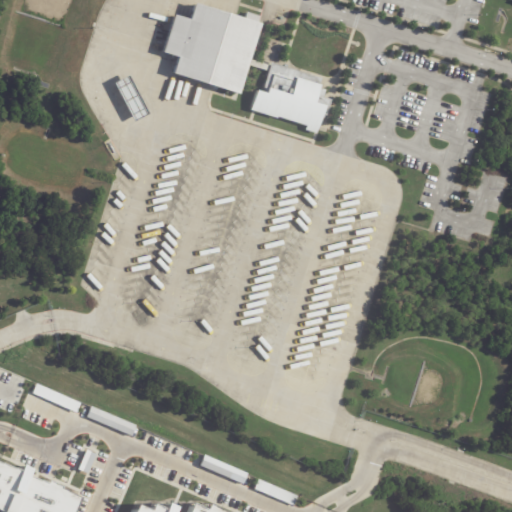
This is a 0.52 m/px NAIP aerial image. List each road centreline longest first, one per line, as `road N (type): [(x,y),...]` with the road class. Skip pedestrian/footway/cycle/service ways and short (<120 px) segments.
road 1 (residential): [(99,329),(195,359),(267,408),(511,482)]
road 2 (residential): [(286,511),(124,443),(92,511)]
road 3 (residential): [(9,435),(54,453),(71,419),(124,443)]
